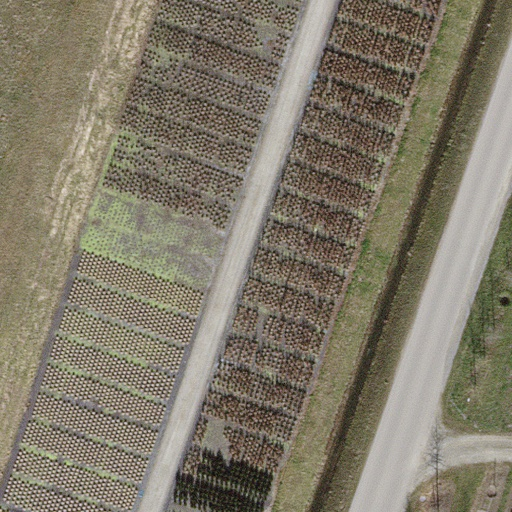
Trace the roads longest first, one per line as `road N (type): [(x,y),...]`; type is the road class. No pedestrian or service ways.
road 1 (track): [(328,0),(155,511)]
road 2 (unclassified): [(511,108),(376,511)]
